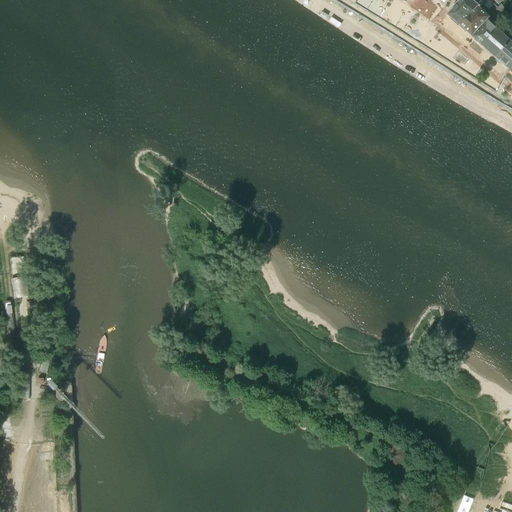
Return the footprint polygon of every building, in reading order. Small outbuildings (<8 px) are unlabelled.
[(389,0),(384,0),(382,6),(404,15),(407,8),(389,0)] [(454,7),(448,13),(460,24),(482,0),(460,0),(454,7)] [(473,35),(473,36),(488,18),(491,16),(490,16),(482,8),(484,5),(488,0),(482,0),(460,24),(472,35),(473,35)] [(501,3),(490,16),(491,16),(488,18),(473,36),(482,44),(498,27),(492,22),(496,17),(502,22),(508,15),(501,3)] [(417,26),(423,28),(426,22),(420,19),(417,26)] [(440,45),(447,38),(432,25),(425,32),(440,45)] [(482,44),(496,57),(511,40),(504,33),(506,31),(502,27),(500,29),(498,27),(482,44)] [(511,38),(511,40),(496,57),(510,69),(511,66),(511,38)] [(486,138),(485,146),(511,160),(511,136),(495,127),(489,132),(486,138)] [(27,278),(11,281),(14,300),(30,297),(27,278)] [(16,374),(16,398),(30,398),(30,374),(16,374)] [(56,474),(57,486),(70,486),(69,473),(56,474)] [(498,500),(494,511),(508,511),(511,505),(498,500)]
